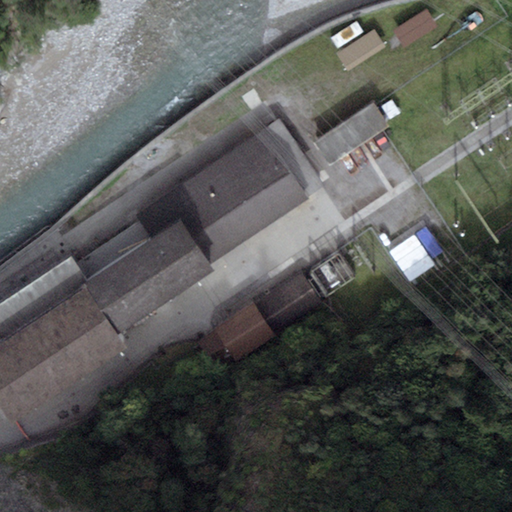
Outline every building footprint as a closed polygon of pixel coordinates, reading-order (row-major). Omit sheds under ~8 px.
[(438,27),(426,9),(392,31),(403,49),(438,27)] [(373,30),(336,54),(348,71),(385,48),(373,30)] [(374,104),(314,142),(330,167),(389,128),(374,104)] [(213,270),(208,264),(322,188),(277,120),(136,215),(140,221),(76,264),(86,279),(2,335),(0,336),(0,407),(11,424),(124,349),(115,335),(213,270)] [(86,279),(76,264),(71,256),(0,304),(0,333),(2,335),(86,279)] [(323,304),(303,274),(256,305),(276,336),(323,304)] [(256,305),(254,302),(214,327),(216,330),(201,340),(221,371),(276,336),(256,305)]
